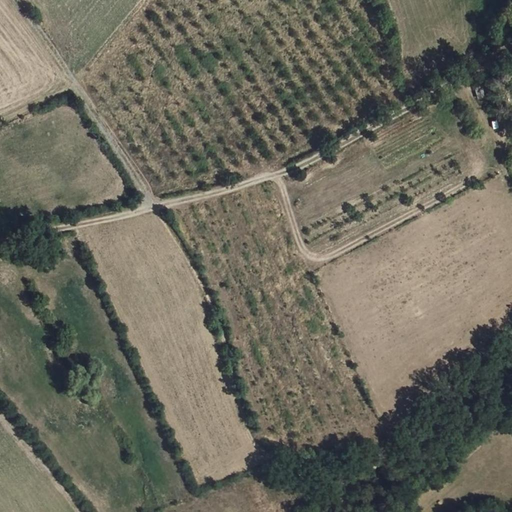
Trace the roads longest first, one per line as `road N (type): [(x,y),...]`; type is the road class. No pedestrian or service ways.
road 1 (track): [(411,113),(279,176),(0,239)]
road 2 (track): [(152,209),(73,87)]
